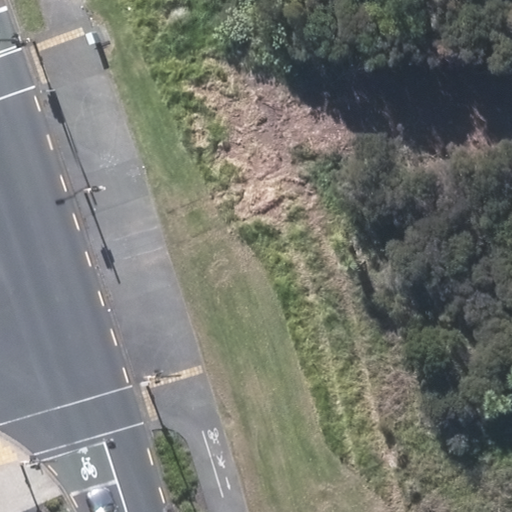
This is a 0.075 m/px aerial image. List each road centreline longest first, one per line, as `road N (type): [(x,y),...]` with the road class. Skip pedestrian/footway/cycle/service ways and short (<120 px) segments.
road 1 (unknown): [(452,168),(268,201),(39,260)]
road 2 (unclassified): [(120,511),(39,260)]
road 3 (unknown): [(511,395),(452,168)]
road 4 (unclassified): [(39,260),(0,137)]
